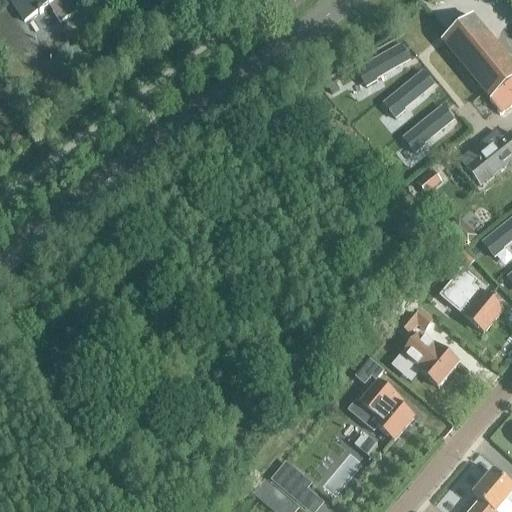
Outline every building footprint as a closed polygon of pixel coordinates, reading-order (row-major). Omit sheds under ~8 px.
[(67,0),(65,0),(65,1),(64,0),(11,0),(10,1),(25,23),(48,7),(60,25),(77,14),(67,0)] [(442,45),(501,117),(511,108),(511,67),(473,20),(442,45)] [(335,108),(367,85),(359,75),(328,98),(335,108)] [(393,113),(364,136),(371,145),(400,122),(393,113)] [(427,138),(444,159),(469,139),(452,118),(427,138)] [(511,135),(503,143),(496,134),(460,164),(480,189),(511,162),(511,135)] [(427,189),(401,160),(391,168),(417,197),(427,189)] [(480,241),(452,216),(444,225),(471,250),(480,241)] [(461,269),(472,278),(479,270),(469,261),(473,257),(466,251),(456,264),(461,268),(461,269)] [(461,272),(447,289),(461,301),(453,311),(483,336),(503,313),(478,292),(477,293),(473,289),(477,285),(461,272)] [(416,308),(398,329),(410,338),(418,329),(425,335),(434,323),(416,308)] [(420,335),(401,358),(419,374),(438,390),(458,367),(434,347),(420,335)] [(384,373),(369,362),(354,379),(363,387),(370,379),(375,383),(384,373)] [(372,383),(346,413),(373,435),(377,431),(394,445),(416,420),(400,407),(403,404),(377,382),(374,385),(372,383)] [(480,505),(473,511),(498,511),(506,503),(511,508),(511,490),(493,475),(472,500),(480,505)]
